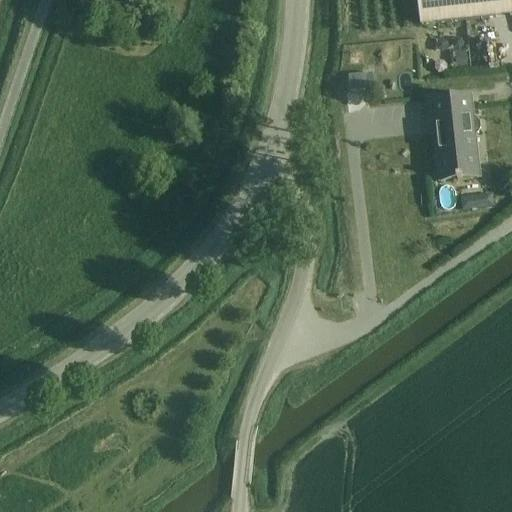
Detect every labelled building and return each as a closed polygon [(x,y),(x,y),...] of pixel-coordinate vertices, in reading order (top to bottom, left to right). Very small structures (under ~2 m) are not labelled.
[(511,0),(419,0),(422,27),(511,17),(511,0)] [(438,152),(441,182),(458,181),(458,183),(463,182),(462,180),(471,179),(469,161),(477,160),(474,137),(479,134),(480,130),(480,125),(477,121),(472,119),(470,99),(433,103),(433,105),(436,104),(441,151),(438,152)] [(403,121),(402,130),(422,132),(423,123),(403,121)] [(484,198),(485,209),(494,208),(493,197),(484,198)] [(357,298),(347,299),(349,312),(358,311),(357,298)] [(61,354),(54,362),(65,372),(73,363),(61,354)] [(35,390),(44,378),(26,365),(17,378),(35,390)]
